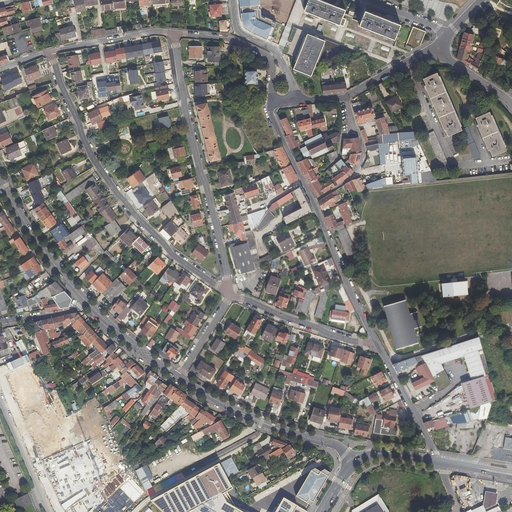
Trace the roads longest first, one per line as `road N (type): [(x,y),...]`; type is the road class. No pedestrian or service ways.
road 1 (residential): [(51,51),(83,137),(115,190),(179,261),(231,293)]
road 2 (residential): [(174,32),(231,293)]
road 3 (tertiary): [(354,458),(240,412),(177,376)]
road 4 (tertiary): [(88,304),(44,252),(0,178)]
road 5 (residential): [(314,201),(376,342)]
road 6 (residential): [(231,293),(327,333),(376,342)]
road 7 (residential): [(376,342),(438,461)]
road 8 (residential): [(343,97),(364,154),(350,177),(314,201)]
road 9 (residential): [(51,51),(174,32)]
road 10 (residential): [(47,511),(0,398)]
